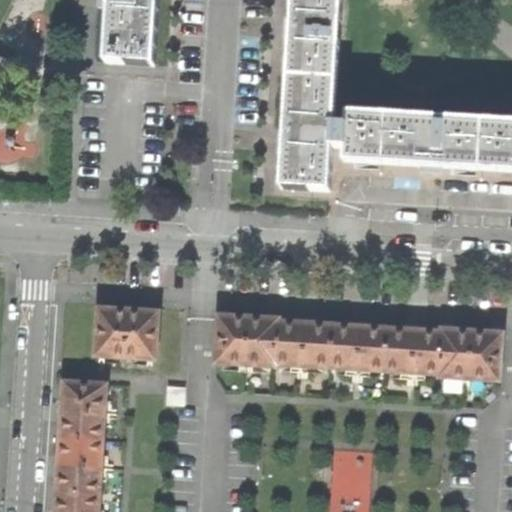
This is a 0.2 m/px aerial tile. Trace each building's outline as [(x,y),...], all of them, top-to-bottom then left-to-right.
[(107,7),(104,62),(150,65),(154,0),(97,0),(97,7),(107,7)] [(290,0),(283,109),(279,185),(326,188),(329,145),(343,146),(342,158),(388,161),(509,169),(511,168),(511,119),(345,109),(344,122),(330,121),(337,0),(290,0)] [(93,305),(90,353),(120,355),(123,307),(108,306),(93,305)] [(139,308),(123,307),(120,355),(150,357),(153,309),(139,308)] [(227,314),(213,313),(209,361),(240,364),(243,315),(227,314)] [(257,316),(243,315),(240,364),(270,365),(270,363),(273,320),(273,317),(257,316)] [(286,320),(273,320),(270,363),(297,365),(300,321),(286,320)] [(313,322),(300,321),(297,365),(324,366),(326,323),(313,322)] [(341,324),(326,323),(324,366),(352,368),(355,325),(341,324)] [(369,326),(355,325),(352,368),(380,370),(382,327),(369,326)] [(396,328),(382,327),(380,370),(407,372),(411,329),(396,328)] [(436,327),(436,331),(434,374),(433,376),(463,378),(467,329),(452,328),(436,327)] [(423,330),(411,329),(407,372),(434,374),(436,331),(423,330)] [(484,330),(467,329),(463,378),(493,380),(497,331),(484,330)] [(57,394),(56,407),(99,410),(100,382),(58,379),(57,394)] [(55,421),(55,434),(97,437),(99,410),(56,407),(55,421)] [(54,447),(53,462),(95,465),(97,437),(55,434),(54,447)] [(52,475),(51,489),(93,492),(95,465),(53,462),(52,475)] [(50,502),(49,511),(91,511),(93,492),(51,489),(50,502)]
